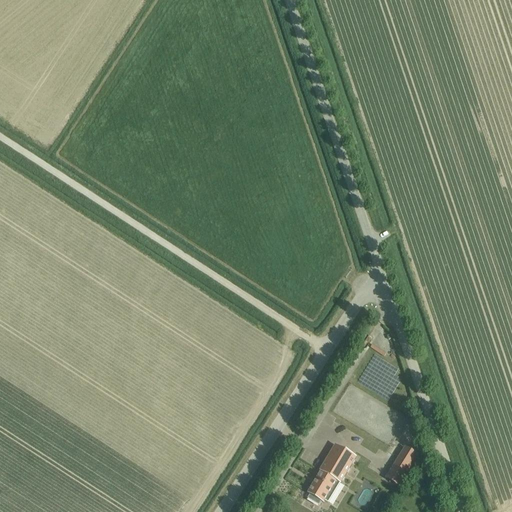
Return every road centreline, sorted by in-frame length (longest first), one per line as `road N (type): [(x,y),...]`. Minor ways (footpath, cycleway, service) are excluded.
road 1 (track): [(0,136),(328,351)]
road 2 (unclassified): [(381,273),(288,0)]
road 3 (unclassified): [(221,511),(381,273)]
road 4 (unclassified): [(461,511),(381,273)]
